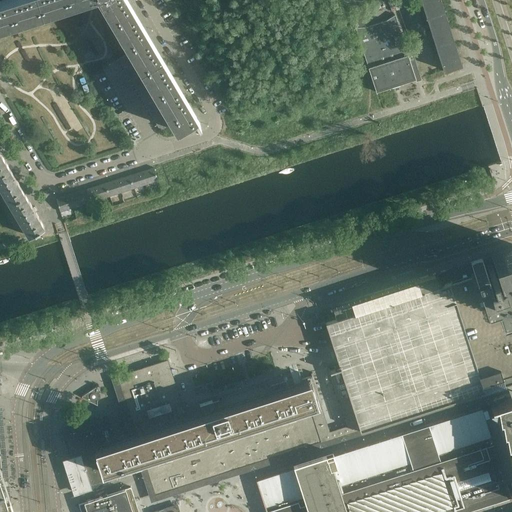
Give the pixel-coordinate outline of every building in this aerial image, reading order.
[(187,106),(140,25),(124,0),(6,0),(0,2),(0,26),(82,0),(98,0),(129,52),(133,58),(136,63),(138,68),(141,73),(144,78),(147,83),(150,88),(153,93),(156,98),(159,103),(162,108),(165,113),(168,118),(171,123),(175,129),(195,118),(187,106)] [(462,64),(441,0),(420,0),(443,70),(462,64)] [(405,47),(395,14),(386,20),(366,27),(356,27),(368,67),(406,55),(403,47),(405,47)] [(121,64),(133,58),(129,52),(118,59),(121,64)] [(416,79),(408,54),(406,55),(368,67),(376,92),(416,79)] [(124,69),(136,63),(133,58),(121,64),(124,69)] [(127,74),(138,68),(136,63),(124,69),(127,74)] [(130,79),(141,73),(138,68),(127,74),(130,79)] [(133,84),(144,78),(141,73),(130,79),(133,84)] [(136,89),(147,83),(144,78),(133,84),(136,89)] [(139,94),(150,88),(147,83),(136,89),(139,94)] [(142,99),(153,93),(150,88),(139,94),(142,99)] [(145,104),(156,98),(153,93),(142,99),(145,104)] [(148,109),(159,103),(156,98),(145,104),(148,109)] [(151,114),(162,108),(159,103),(148,109),(151,114)] [(154,119),(165,113),(162,108),(151,114),(154,119)] [(157,124),(168,118),(165,113),(154,119),(157,124)] [(160,129),(171,123),(168,118),(157,124),(160,129)] [(24,193),(16,179),(18,178),(16,174),(13,175),(5,161),(0,163),(0,187),(9,202),(24,193)] [(158,180),(154,167),(142,171),(146,184),(158,180)] [(146,184),(142,171),(129,175),(133,188),(146,184)] [(133,188),(129,175),(117,179),(121,192),(133,188)] [(121,192),(117,179),(105,183),(109,195),(121,192)] [(109,195),(105,183),(93,187),(97,199),(109,195)] [(97,199),(93,187),(81,191),(85,203),(97,199)] [(85,203),(81,191),(68,194),(72,207),(85,203)] [(44,226),(35,212),(37,210),(35,206),(32,207),(24,193),(9,202),(28,235),(44,226)] [(72,207),(68,194),(56,198),(60,211),(72,207)] [(511,319),(511,245),(490,252),(491,255),(496,269),(497,272),(495,272),(492,264),(487,266),(489,274),(487,275),(486,272),(482,258),(470,262),(474,273),(491,326),(511,319)] [(511,319),(491,326),(474,273),(446,282),(442,283),(442,284),(439,285),(435,274),(446,270),(445,269),(332,306),(333,309),(335,315),(336,318),(325,321),(340,366),(328,370),(337,399),(339,398),(347,426),(358,423),(360,429),(511,380),(511,319)] [(319,435),(301,379),(299,371),(221,396),(222,399),(219,400),(218,397),(199,403),(203,414),(187,419),(167,359),(143,367),(146,373),(139,375),(137,369),(114,376),(133,437),(115,443),(114,441),(96,446),(107,481),(124,475),(127,468),(125,463),(140,458),(152,496),(181,487),(322,442),(319,435)] [(146,373),(143,367),(137,369),(139,375),(146,373)] [(330,431),(321,404),(322,404),(313,375),(301,379),(319,435),(330,431)] [(97,405),(96,386),(82,395),(82,397),(97,405)] [(511,396),(503,399),(503,400),(486,405),(486,406),(482,407),(483,410),(482,410),(483,412),(510,495),(511,494),(511,396)] [(510,495),(483,412),(429,430),(455,509),(497,496),(498,497),(499,498),(498,498),(499,499),(510,495)] [(107,481),(96,446),(114,441),(106,416),(64,429),(72,456),(68,457),(72,468),(68,469),(71,479),(75,491),(107,481)] [(455,511),(455,509),(429,430),(424,431),(424,430),(423,429),(422,429),(421,428),(420,429),(419,429),(418,429),(417,430),(417,431),(416,432),(416,433),(416,434),(398,440),(397,435),(396,434),(262,477),(259,478),(266,500),(263,501),(266,511),(455,511)] [(138,511),(132,492),(130,486),(105,494),(111,511),(138,511)] [(111,511),(105,494),(79,503),(81,511),(111,511)] [(180,511),(177,503),(150,511),(149,511),(180,511)]
